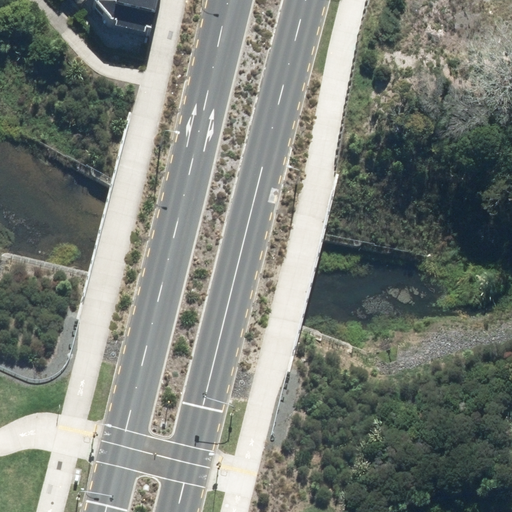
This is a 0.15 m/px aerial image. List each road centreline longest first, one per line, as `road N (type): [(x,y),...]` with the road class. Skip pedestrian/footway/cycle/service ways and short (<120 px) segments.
road 1 (secondary): [(110,511),(235,0)]
road 2 (secondary): [(303,0),(184,511)]
